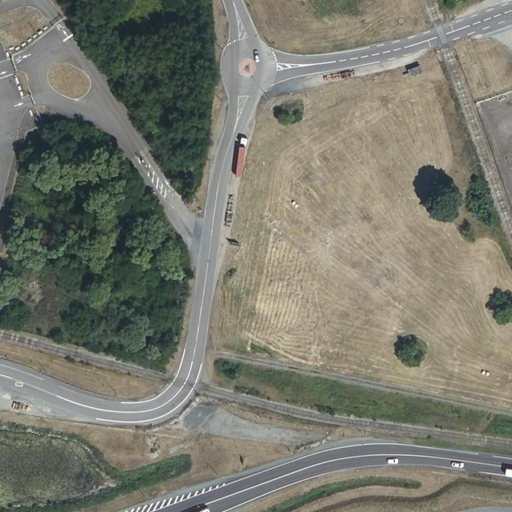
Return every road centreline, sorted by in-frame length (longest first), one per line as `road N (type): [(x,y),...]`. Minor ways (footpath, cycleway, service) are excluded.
road 1 (tertiary): [(182,511),(364,450),(511,467)]
road 2 (track): [(195,348),(511,413)]
